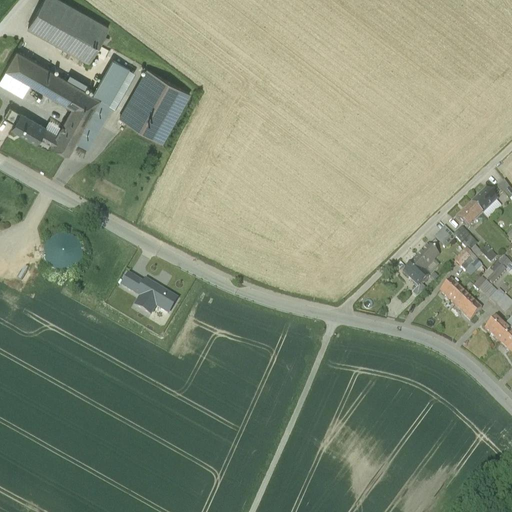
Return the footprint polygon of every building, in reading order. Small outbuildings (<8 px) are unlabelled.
[(108,27),(60,0),(43,0),(28,27),(88,62),(108,27)] [(93,95),(16,50),(0,78),(0,81),(23,95),(30,82),(72,106),(57,133),(21,112),(15,122),(12,128),(36,142),(39,136),(51,143),(50,143),(68,154),(75,141),(87,148),(112,105),(109,104),(129,69),(113,60),(93,95)] [(146,69),(119,117),(163,143),(190,95),(146,69)] [(9,106),(4,116),(15,122),(21,112),(9,106)] [(511,199),(511,194),(503,183),(497,189),(509,202),(511,199)] [(496,203),(485,191),(470,205),(481,217),(496,203)] [(481,217),(470,205),(455,220),(466,231),(481,217)] [(461,230),(452,237),(474,260),(480,255),(482,252),(461,230)] [(434,241),(442,248),(452,239),(444,231),(434,241)] [(53,240),(48,244),(44,249),(42,256),(43,262),(46,268),(50,273),(56,276),(62,278),(69,276),(75,273),(79,268),(82,262),(82,256),(81,249),(77,244),(72,240),(66,238),(59,238),(53,240)] [(438,257),(428,247),(413,263),(423,272),(438,257)] [(486,249),(482,252),(480,255),(489,264),(495,258),(486,249)] [(462,254),(454,263),(463,273),(471,264),(462,254)] [(423,272),(413,263),(402,275),(417,289),(420,286),(429,277),(423,272)] [(500,268),(487,282),(492,286),(505,272),(500,268)] [(126,278),(121,288),(140,298),(135,306),(151,314),(154,309),(167,316),(175,302),(157,292),(156,294),(126,278)] [(496,293),(481,279),(473,288),(477,292),(478,291),(489,301),(496,293)] [(454,308),(466,296),(449,281),(438,293),(454,308)] [(425,290),(420,286),(417,289),(411,295),(416,300),(425,290)] [(504,297),(498,291),(496,293),(489,301),(494,307),(504,297)] [(469,322),(481,310),(466,296),(454,308),(469,322)] [(511,306),(511,304),(504,297),(494,307),(503,316),(511,306)] [(499,344),(510,333),(495,318),(483,330),(499,344)] [(511,356),(511,334),(510,333),(499,344),(511,356)]
